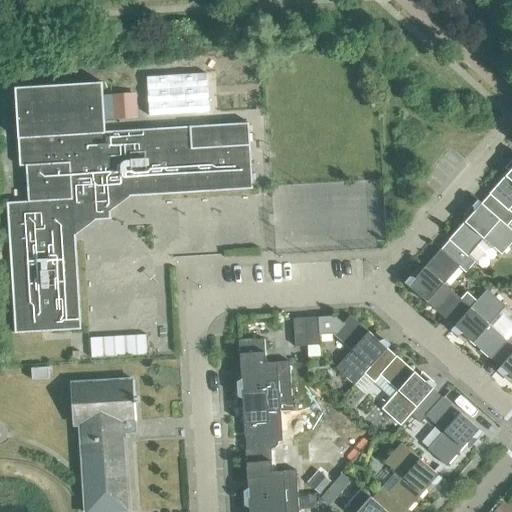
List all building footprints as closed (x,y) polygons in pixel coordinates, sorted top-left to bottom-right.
[(206,74),(146,78),(148,116),(208,113),(206,74)] [(248,123),(104,132),(101,82),(14,88),(19,167),(26,166),(28,202),(6,203),(14,334),(81,330),(74,222),(110,220),(108,198),(252,189),(248,123)] [(110,95),(112,119),(132,118),(131,94),(110,95)] [(505,209),(497,218),(506,226),(511,219),(511,213),(508,210),(511,206),(511,169),(488,194),(505,209)] [(464,255),(456,264),(459,266),(458,267),(465,273),(475,262),(468,256),(483,239),(501,255),(511,242),(511,231),(506,226),(497,218),(478,201),(474,205),(472,207),(474,212),(472,216),(470,215),(448,240),(464,255)] [(459,303),(467,311),(476,301),(466,292),(460,299),(443,284),(458,267),(459,266),(456,264),(440,249),(417,275),(418,276),(415,279),(410,278),(408,279),(404,284),(444,319),(459,303)] [(505,343),(511,349),(511,333),(506,340),(489,325),(505,307),(486,290),(476,301),(467,311),(450,330),(455,334),(457,335),(461,334),(466,336),(465,337),(490,360),(505,343)] [(354,385),(364,374),(372,365),(389,345),(385,341),(385,342),(383,340),(379,342),(374,340),(375,338),(350,316),(343,324),(334,316),(318,318),(305,318),(307,346),(320,346),(319,336),(333,335),(351,351),(335,369),(354,385)] [(305,318),(293,319),(294,347),(307,346),(305,318)] [(237,387),(237,390),(291,386),(289,362),(265,363),(264,339),(238,341),(240,375),(242,375),(241,379),(237,382),(237,387)] [(511,353),(496,371),(501,374),(503,376),(507,374),(511,376),(511,378),(511,353)] [(400,426),(410,415),(418,405),(432,389),(435,386),(431,382),(429,381),(424,382),(420,380),(421,379),(396,356),(381,373),(372,365),(364,374),(374,383),(391,398),(381,409),(400,426)] [(133,380),(72,384),(75,424),(80,424),(84,483),(85,511),(123,511),(127,511),(125,481),(122,422),(136,421),(135,403),(137,403),(137,402),(135,402),(134,399),(137,399),(137,398),(134,398),(133,380)] [(244,438),(247,438),(247,437),(270,436),(270,435),(268,413),(292,411),(291,386),(237,390),(237,392),(238,392),(238,397),(242,399),(244,403),(242,404),(244,438)] [(418,405),(410,415),(420,424),(426,417),(443,432),(427,450),(446,467),(468,441),(467,440),(471,437),(476,438),(478,437),(482,432),(442,397),(432,389),(418,405)] [(247,437),(247,438),(247,450),(271,449),(275,448),(277,445),(278,442),(277,439),(274,436),(270,436),(247,437)] [(380,489),(372,499),(386,511),(393,511),(398,506),(404,511),(405,511),(428,487),(427,486),(431,483),(435,484),(437,483),(441,478),(401,443),(384,462),(402,478),(387,495),(380,489)] [(244,496),(244,499),(297,495),(296,471),(272,472),(271,450),(271,449),(247,450),(245,450),(247,484),(249,484),(248,488),(244,491),(244,496)] [(341,474),(330,486),(339,494),(350,482),(341,474)] [(386,511),(372,499),(360,489),(344,508),(348,511),(386,511)] [(298,511),(297,495),(244,499),(244,501),(245,506),(249,508),(250,511),(298,511)] [(511,511),(511,507),(504,501),(493,511),(511,511)]
